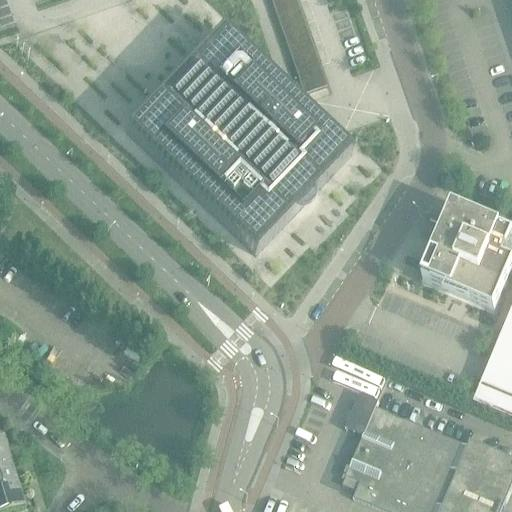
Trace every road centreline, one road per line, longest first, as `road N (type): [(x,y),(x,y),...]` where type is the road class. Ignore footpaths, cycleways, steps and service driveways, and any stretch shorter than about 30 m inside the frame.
road 1 (unclassified): [(270,370),(313,346),(424,185),(432,148),(427,119),(385,0)]
road 2 (residential): [(0,112),(177,283)]
road 3 (residential): [(270,370),(228,319),(177,283)]
road 4 (residential): [(97,464),(0,390)]
